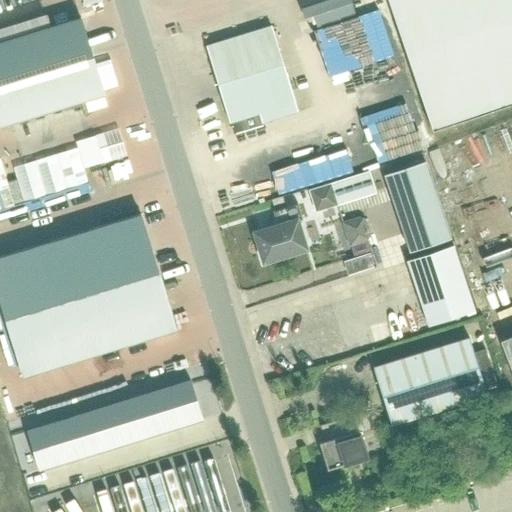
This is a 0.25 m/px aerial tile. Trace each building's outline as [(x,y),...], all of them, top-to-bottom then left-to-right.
[(220,0),(222,10),(258,5),(257,0),(220,0)] [(297,0),(304,19),(352,3),(350,0),(297,0)] [(511,0),(387,0),(431,131),(511,103),(511,0)] [(209,2),(158,13),(163,34),(214,22),(209,2)] [(0,126),(103,95),(92,56),(80,18),(19,37),(0,42),(0,126)] [(258,113),(294,102),(271,26),(205,46),(229,122),(232,121),(235,134),(262,126),(258,113)] [(332,161),(320,164),(323,177),(335,174),(332,161)] [(384,174),(409,252),(450,239),(424,161),(384,174)] [(316,212),(375,193),(368,171),(309,190),(316,212)] [(296,221),(302,220),(297,203),(272,211),(275,222),(272,227),(254,233),(263,262),(305,249),(296,221)] [(140,214),(0,256),(0,306),(22,377),(176,330),(140,214)] [(452,245),(406,260),(428,325),(474,310),(452,245)] [(385,309),(345,319),(352,344),(388,334),(384,317),(395,314),(389,288),(361,295),(363,304),(382,299),(385,309)] [(511,374),(511,335),(499,341),(511,374)] [(390,425),(486,395),(468,337),(372,367),(390,425)] [(263,378),(293,372),(287,345),(258,350),(263,378)] [(26,430),(38,470),(202,419),(190,380),(26,430)] [(361,440),(373,437),(365,411),(336,420),(341,436),(318,443),(326,469),(366,457),(361,440)] [(17,511),(0,445),(0,511),(17,511)]
